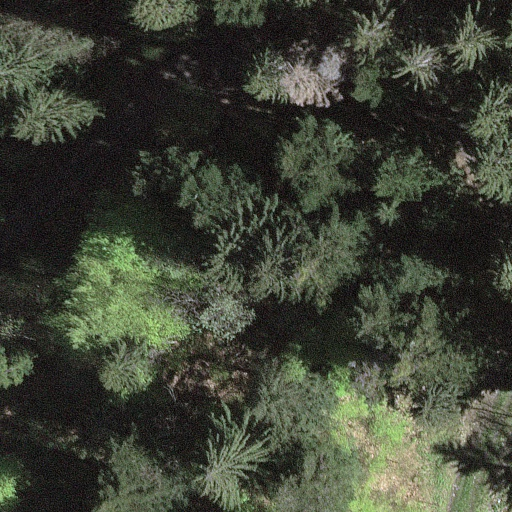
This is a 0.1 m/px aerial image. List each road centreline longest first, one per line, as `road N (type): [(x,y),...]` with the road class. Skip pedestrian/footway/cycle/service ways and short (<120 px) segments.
road 1 (track): [(0,223),(114,128),(193,76),(295,63),(388,82),(492,135),(511,166)]
road 2 (track): [(511,390),(473,473),(469,511)]
